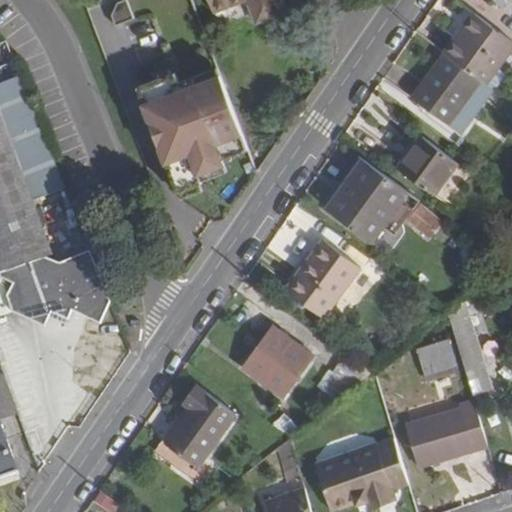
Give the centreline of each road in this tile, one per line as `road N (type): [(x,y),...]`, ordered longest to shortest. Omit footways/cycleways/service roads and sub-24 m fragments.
road 1 (residential): [(176,325),(166,318),(47,25),(27,0)]
road 2 (tertiary): [(176,325),(370,45)]
road 3 (tertiary): [(53,511),(176,325)]
